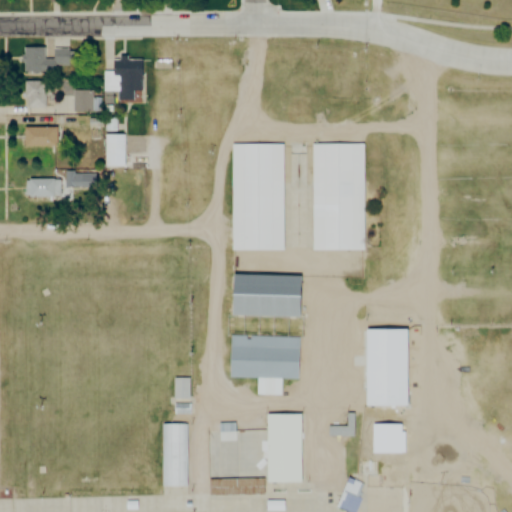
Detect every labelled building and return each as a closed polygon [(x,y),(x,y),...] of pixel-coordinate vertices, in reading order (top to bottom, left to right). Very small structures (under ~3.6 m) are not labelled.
[(53,74),(53,66),(68,65),(68,48),(51,48),(51,59),(43,59),(43,47),(22,47),(22,74),(53,74)] [(140,58),(111,58),(111,70),(102,70),(102,92),(116,92),(116,100),(131,100),(131,91),(140,91),(140,58)] [(50,82),(23,82),(23,107),(44,107),(44,95),(50,95),(50,82)] [(90,91),(72,91),(72,111),(90,111),(90,91)] [(22,147),(56,147),(56,128),(22,128),(22,147)] [(126,134),(104,134),(104,167),(126,167),(126,134)] [(230,248),(231,144),(281,145),(280,248),(230,248)] [(311,248),(311,144),(362,144),(362,248),(311,248)] [(60,198),(60,180),(25,180),(25,198),(60,198)] [(232,273),(299,276),(297,315),(231,313),(232,273)] [(298,338),(296,379),(229,376),(231,335),(298,338)] [(173,378),(173,400),(191,400),(191,378),(173,378)] [(300,480),(265,481),(264,414),(298,413),(300,480)] [(188,486),(162,486),(162,424),(188,424),(188,486)] [(207,496),(261,496),(261,477),(256,477),(256,431),(234,431),(234,424),(218,424),(218,432),(207,432),(207,496)] [(371,425),(362,425),(362,462),(371,462),(371,425)] [(327,426),(327,437),(354,437),(354,426),(327,426)] [(337,510),(346,511),(355,511),(360,484),(342,480),(337,510)]
